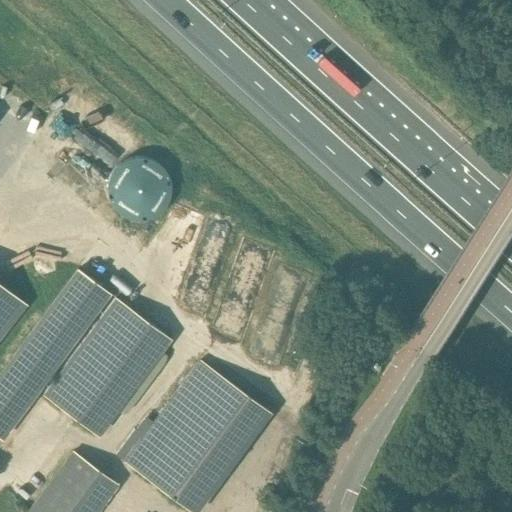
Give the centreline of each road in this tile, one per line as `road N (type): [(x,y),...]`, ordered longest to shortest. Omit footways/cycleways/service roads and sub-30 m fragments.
road 1 (motorway): [(163,0),(511,315)]
road 2 (motorway): [(511,247),(247,7)]
road 3 (tertiary): [(337,511),(511,219)]
